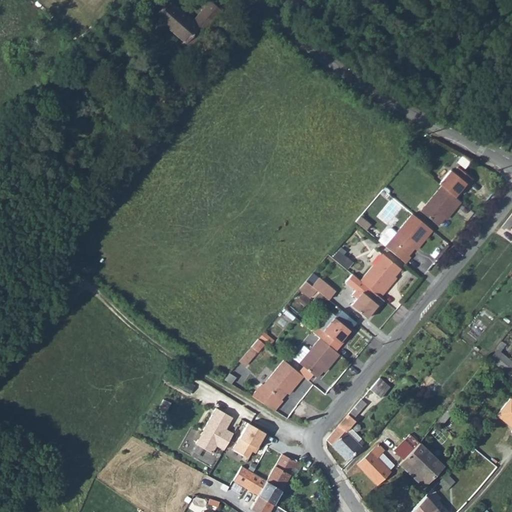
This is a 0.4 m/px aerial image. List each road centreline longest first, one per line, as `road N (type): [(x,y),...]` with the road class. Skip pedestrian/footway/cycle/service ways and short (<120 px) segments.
road 1 (track): [(0,186),(83,284),(136,330),(190,369),(316,436)]
road 2 (residential): [(511,196),(313,440),(351,500)]
road 3 (unclassified): [(254,0),(333,67),(511,168)]
road 4 (track): [(83,284),(0,380)]
